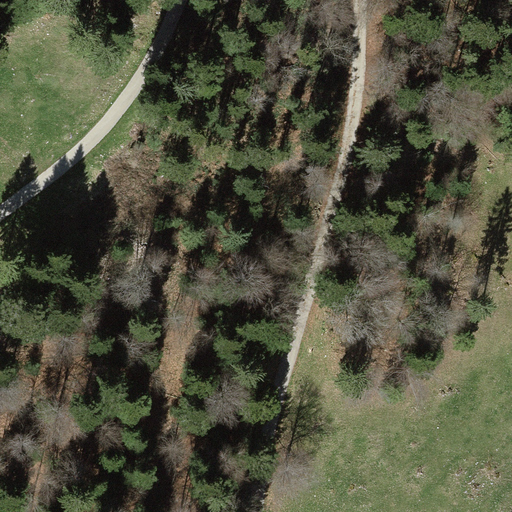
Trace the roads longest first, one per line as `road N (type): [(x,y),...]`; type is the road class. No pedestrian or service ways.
road 1 (track): [(368,0),(360,110),(261,511)]
road 2 (track): [(0,232),(74,179),(163,81),(198,0)]
